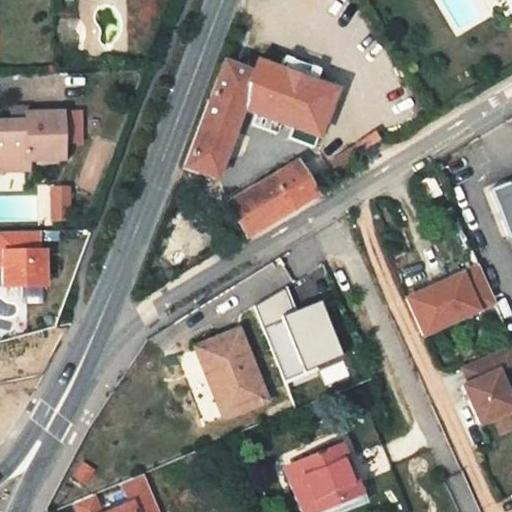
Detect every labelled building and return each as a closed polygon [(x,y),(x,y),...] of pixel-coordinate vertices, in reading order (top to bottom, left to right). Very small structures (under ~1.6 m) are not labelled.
[(494,0),(502,14),(509,10),(503,0),(494,0)] [(511,0),(503,0),(509,10),(511,7),(511,0)] [(217,76),(178,182),(210,194),(236,124),(306,149),(317,118),(277,103),(279,98),(262,92),(265,82),(255,79),(252,88),(217,76)] [(25,107),(10,107),(10,119),(25,119),(25,107)] [(60,111),(25,112),(25,119),(0,119),(0,162),(26,162),(26,158),(62,157),(60,111)] [(243,253),(309,214),(290,183),(225,222),(243,253)] [(57,185),(41,186),(41,216),(58,215),(57,185)] [(496,248),(507,244),(511,241),(511,186),(477,200),(496,248)] [(36,230),(0,231),(0,252),(3,252),(3,265),(4,286),(44,285),(43,249),(37,249),(36,230)] [(422,335),(491,303),(476,270),(407,301),(422,335)] [(280,328),(283,327),(271,299),(269,301),(280,328)] [(280,328),(269,301),(239,319),(270,396),(303,382),(296,365),(322,355),(306,317),(283,327),(280,328)] [(224,344),(184,358),(203,404),(212,400),(221,425),(251,412),(224,344)] [(296,365),(303,382),(328,371),(322,355),(296,365)] [(501,355),(451,377),(458,393),(451,396),(468,434),(504,419),(487,381),(508,372),(501,355)] [(324,455),(279,474),(295,511),(313,511),(344,499),(324,455)] [(295,511),(279,474),(269,478),(283,511),(344,511),(349,510),(344,499),(313,511),(295,511)] [(132,511),(123,489),(101,498),(107,511),(73,511),(73,510),(67,511),(132,511)]
